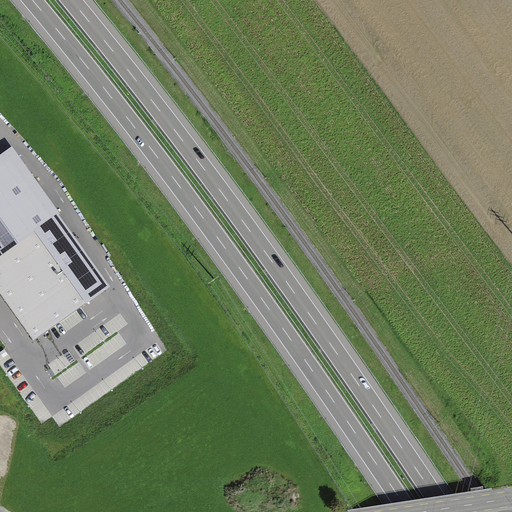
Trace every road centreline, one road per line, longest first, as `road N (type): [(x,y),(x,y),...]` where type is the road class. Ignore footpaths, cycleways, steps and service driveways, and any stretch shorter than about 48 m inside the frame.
road 1 (motorway): [(31,0),(176,182),(408,511)]
road 2 (motorway): [(445,511),(275,258),(72,0)]
